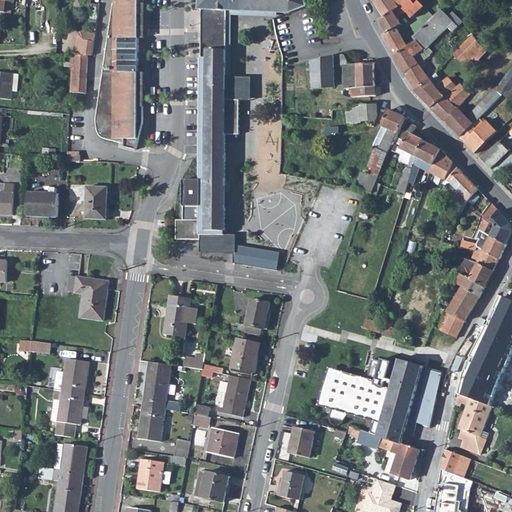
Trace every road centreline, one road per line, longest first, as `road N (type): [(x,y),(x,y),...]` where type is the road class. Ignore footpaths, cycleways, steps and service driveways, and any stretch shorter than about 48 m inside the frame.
road 1 (tertiary): [(424,511),(452,377),(511,255)]
road 2 (secondary): [(511,211),(409,101),(352,0)]
road 3 (residential): [(105,511),(138,265)]
road 4 (residential): [(253,511),(287,340),(302,308)]
road 5 (residential): [(170,164),(178,0)]
road 6 (residential): [(138,265),(295,293)]
road 7 (unclassified): [(170,164),(94,147),(91,70)]
road 8 (residential): [(0,239),(141,244)]
